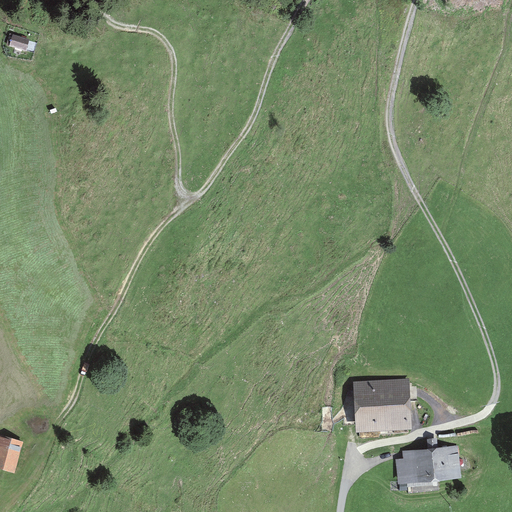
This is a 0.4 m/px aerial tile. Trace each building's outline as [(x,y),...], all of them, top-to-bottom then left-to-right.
[(11,40),(10,46),(26,50),(28,44),(11,40)] [(35,52),(37,42),(29,41),(27,50),(35,52)] [(0,56),(0,69),(6,71),(9,59),(0,56)] [(357,384),(360,430),(411,427),(408,381),(357,384)] [(1,436),(0,438),(0,467),(14,472),(22,441),(1,436)] [(457,448),(406,453),(409,482),(460,477),(457,448)]
